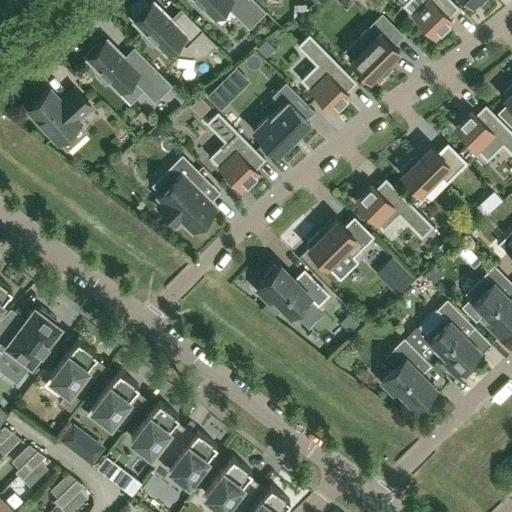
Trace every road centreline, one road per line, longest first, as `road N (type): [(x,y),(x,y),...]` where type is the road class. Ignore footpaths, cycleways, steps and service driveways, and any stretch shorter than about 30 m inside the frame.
road 1 (residential): [(147,317),(331,153),(511,17)]
road 2 (residential): [(352,472),(147,317)]
road 3 (residential): [(147,317),(0,206)]
road 4 (residential): [(380,491),(511,362)]
road 5 (residential): [(0,103),(108,0)]
